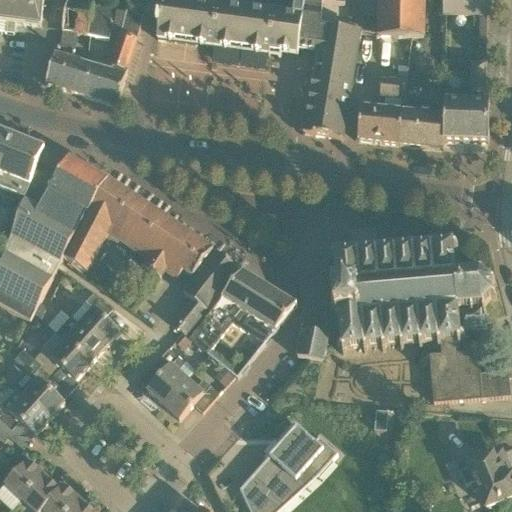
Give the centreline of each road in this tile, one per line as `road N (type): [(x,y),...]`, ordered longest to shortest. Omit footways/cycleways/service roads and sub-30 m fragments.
road 1 (residential): [(510,199),(136,142),(0,105)]
road 2 (residential): [(134,511),(71,452),(68,434),(98,398),(115,398),(186,456)]
road 3 (residential): [(186,456),(301,319)]
